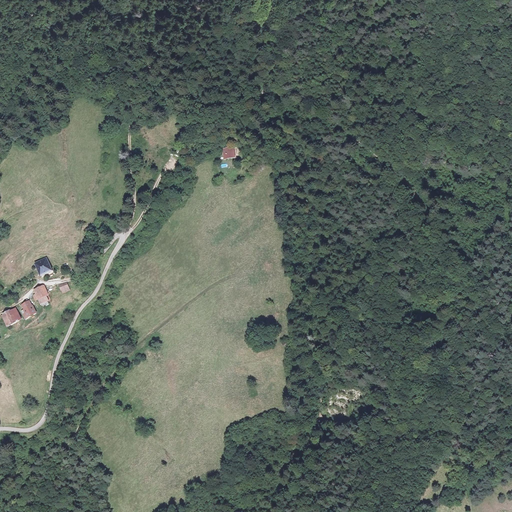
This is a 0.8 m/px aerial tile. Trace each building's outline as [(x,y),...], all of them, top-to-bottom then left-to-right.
[(220,149),(222,162),(235,160),(233,148),(220,149)] [(46,260),(32,265),(37,279),(51,274),(46,260)] [(63,284),(56,287),(60,296),(68,293),(63,284)] [(42,286),(30,290),(34,303),(40,301),(42,307),(48,305),(42,286)] [(34,315),(28,301),(18,306),(23,319),(34,315)] [(0,316),(0,319),(3,329),(20,322),(15,309),(0,316)]
